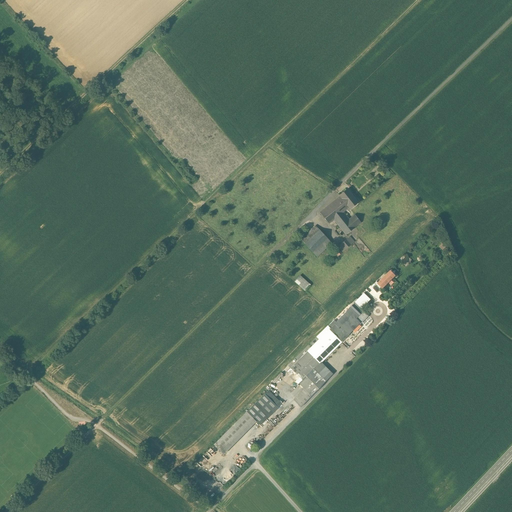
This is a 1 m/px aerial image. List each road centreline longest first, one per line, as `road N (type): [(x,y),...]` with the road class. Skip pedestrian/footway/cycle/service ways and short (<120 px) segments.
road 1 (track): [(28,376),(418,0)]
road 2 (track): [(315,209),(4,511)]
road 3 (unclassified): [(255,463),(334,375)]
